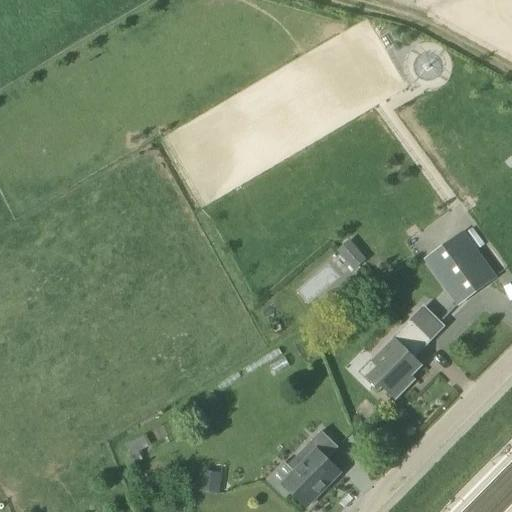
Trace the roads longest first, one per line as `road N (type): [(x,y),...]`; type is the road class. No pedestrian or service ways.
road 1 (unclassified): [(365,511),(511,359)]
road 2 (track): [(328,0),(423,22),(511,73)]
